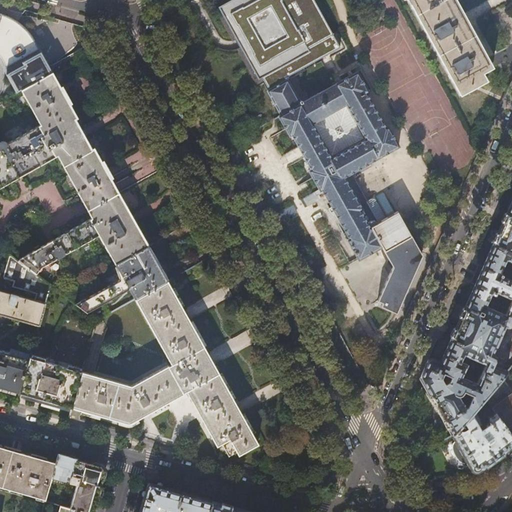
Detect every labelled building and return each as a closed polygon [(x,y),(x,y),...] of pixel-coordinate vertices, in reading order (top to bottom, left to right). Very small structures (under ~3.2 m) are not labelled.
[(299,100),(288,78),(344,47),(317,0),(225,0),(219,4),(245,51),(263,84),(280,117),(284,124),(290,135),(292,134),(301,151),(311,168),(309,169),(320,188),(303,198),(305,201),(307,205),(318,199),(316,195),(324,190),(350,238),(348,239),(359,260),(382,246),(384,251),(410,236),(401,219),(398,212),(378,222),(351,171),(399,143),(389,126),(387,127),(367,92),(369,91),(358,71),(303,101),(302,99),(299,100)] [(407,0),(460,95),(487,81),(482,73),(489,69),(450,0),(407,0)] [(0,62),(0,63),(1,63),(17,92),(21,90),(51,73),(34,39),(30,35),(21,26),(13,20),(10,18),(4,16),(0,14),(0,62)] [(0,187),(58,156),(88,210),(119,193),(112,181),(105,169),(100,160),(94,149),(92,150),(75,119),(77,118),(51,73),(21,90),(40,124),(0,146),(0,187)] [(126,206),(119,193),(88,210),(92,218),(24,256),(18,261),(35,274),(40,268),(99,235),(115,264),(148,246),(126,206)] [(453,327),(449,336),(450,338),(439,362),(431,358),(428,359),(424,367),(419,377),(429,394),(428,397),(433,405),(435,405),(443,418),(442,420),(446,428),(449,428),(452,435),(458,427),(463,422),(484,397),(507,371),(494,365),(496,362),(496,361),(496,360),(496,359),(496,358),(495,357),(494,356),(492,355),(506,325),(508,326),(509,326),(510,326),(511,326),(511,325),(511,200),(509,208),(507,212),(504,213),(503,217),(501,221),(502,223),(498,232),(495,233),(492,241),(493,243),(491,247),(483,266),(478,264),(470,283),(474,285),(464,307),(462,308),(458,316),(459,318),(455,327),(453,327)] [(274,215),(278,223),(297,212),(293,204),(274,215)] [(411,236),(385,251),(393,267),(377,301),(383,303),(381,307),(396,313),(421,256),(411,236)] [(156,261),(148,246),(115,264),(123,278),(76,304),(88,312),(105,303),(106,305),(112,302),(111,300),(129,289),(135,299),(167,281),(156,261)] [(34,299),(45,302),(50,285),(35,274),(18,261),(9,254),(3,277),(13,280),(11,286),(35,293),(34,299)] [(182,308),(167,281),(135,299),(171,364),(169,366),(168,365),(131,386),(82,372),(72,407),(81,410),(83,410),(103,416),(120,421),(127,423),(128,423),(129,423),(130,423),(131,423),(132,422),(134,421),(154,410),(184,394),(184,393),(186,391),(203,421),(217,446),(220,445),(229,439),(237,453),(238,455),(246,451),(254,446),(258,444),(248,425),(242,414),(240,410),(236,403),(230,393),(214,365),(210,356),(208,353),(189,320),(186,314),(183,308),(182,308)] [(0,314),(39,325),(45,302),(34,299),(0,289),(0,314)] [(0,387),(19,393),(29,360),(8,354),(9,353),(0,350),(0,387)] [(82,372),(29,357),(29,360),(19,393),(42,399),(44,399),(72,407),(82,372)] [(484,397),(487,401),(495,412),(505,425),(511,419),(511,387),(510,384),(511,382),(511,378),(507,371),(484,397)] [(480,411),(487,401),(484,397),(463,422),(466,426),(464,428),(463,428),(462,428),(461,428),(459,428),(458,427),(452,435),(456,441),(455,442),(454,443),(454,445),(453,446),(453,448),(453,449),(453,451),(454,454),(455,455),(457,458),(458,460),(460,461),(461,461),(463,462),(464,462),(466,462),(468,462),(472,470),(473,471),(474,471),(475,471),(476,471),(477,471),(478,470),(484,465),(485,466),(486,466),(487,466),(503,454),(503,453),(503,452),(506,450),(509,448),(509,447),(509,446),(509,445),(511,442),(511,435),(505,425),(495,412),(489,416),(488,417),(488,418),(488,419),(490,422),(480,428),(478,425),(479,424),(480,423),(480,422),(480,421),(480,420),(480,419),(476,414),(475,411),(477,410),(478,411),(480,411)] [(228,458),(237,453),(229,439),(220,445),(226,455),(228,458)] [(51,479),(56,462),(10,450),(0,446),(0,485),(45,498),(51,479)] [(69,456),(58,453),(56,462),(51,479),(64,483),(65,480),(69,481),(76,484),(69,508),(83,511),(93,511),(105,471),(102,466),(92,463),(69,456)] [(169,488),(150,483),(148,484),(139,511),(207,511),(211,501),(199,497),(169,488)] [(251,511),(237,508),(211,501),(207,511),(251,511)]
